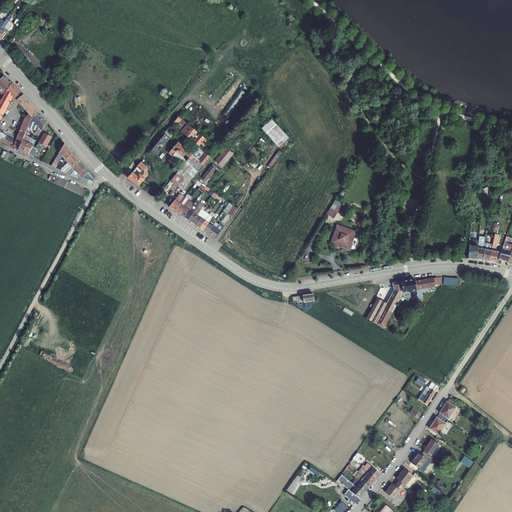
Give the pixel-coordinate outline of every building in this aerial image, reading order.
[(9,22),(5,19),(2,23),(4,24),(0,30),(0,38),(3,40),(9,31),(5,28),(9,22)] [(8,80),(4,76),(0,79),(0,84),(2,86),(8,80)] [(12,83),(8,80),(2,86),(7,91),(12,83)] [(24,95),(12,83),(7,91),(2,100),(0,103),(0,118),(12,95),(18,101),(24,95)] [(224,122),(246,94),(240,90),(218,118),(224,122)] [(20,104),(27,99),(24,95),(18,101),(20,104)] [(27,99),(20,104),(30,115),(25,118),(17,139),(22,142),(25,135),(28,127),(32,118),(38,113),(27,99)] [(35,133),(39,135),(47,122),(38,113),(32,118),(28,127),(37,131),(35,133)] [(262,129),(281,150),(286,145),(289,143),(287,140),(289,138),(272,119),(262,129)] [(182,120),(177,125),(176,127),(182,132),(188,125),(182,120)] [(208,142),(188,125),(182,132),(199,147),(201,144),(204,147),(208,142)] [(45,133),(36,148),(40,150),(43,147),(45,148),(52,137),(45,133)] [(10,146),(13,139),(4,134),(0,141),(10,146)] [(170,138),(165,134),(151,151),(156,155),(170,138)] [(23,153),(31,138),(25,135),(22,142),(18,150),(23,153)] [(33,139),(31,138),(23,153),(28,155),(28,154),(33,147),(36,141),(33,139)] [(18,150),(22,142),(17,139),(13,148),(18,150)] [(170,153),(173,156),(169,161),(176,167),(180,162),(184,165),(192,154),(178,143),(170,153)] [(63,147),(61,151),(52,166),(57,168),(63,156),(70,150),(65,144),(63,147)] [(33,147),(28,154),(33,157),(37,149),(33,147)] [(224,147),(219,153),(221,154),(215,161),(222,167),(233,154),(224,147)] [(184,178),(205,153),(199,148),(193,155),(192,154),(184,165),(171,181),(183,191),(190,183),(184,178)] [(63,156),(57,168),(62,171),(64,164),(73,154),(70,150),(63,156)] [(272,167),(282,152),(279,150),(269,164),(272,167)] [(197,174),(211,158),(205,153),(184,178),(190,183),(192,181),(194,178),(197,174)] [(64,164),(62,171),(68,173),(78,160),(76,157),(73,154),(64,164)] [(249,164),(255,169),(258,164),(253,159),(249,164)] [(78,160),(68,173),(71,175),(82,164),(78,160)] [(128,177),(139,185),(148,174),(148,166),(142,161),(128,177)] [(82,164),(71,175),(77,177),(86,168),(82,164)] [(206,182),(217,168),(213,165),(202,178),(206,182)] [(216,173),(219,170),(217,168),(206,182),(208,184),(216,173)] [(94,178),(90,173),(85,177),(90,183),(94,178)] [(202,178),(197,174),(194,178),(198,180),(202,183),(206,186),(208,184),(206,182),(202,178)] [(176,200),(170,207),(175,211),(181,203),(182,202),(184,200),(185,197),(181,194),(176,200)] [(182,202),(181,203),(175,211),(180,214),(185,206),(188,203),(190,200),(191,198),(187,195),(185,197),(184,200),(182,202)] [(334,218),(344,204),(337,199),(327,214),(334,218)] [(185,206),(180,214),(184,217),(189,209),(190,208),(192,206),(194,203),(190,200),(188,203),(185,206)] [(188,220),(194,212),(199,204),(200,203),(196,200),(195,202),(194,203),(192,206),(190,208),(189,209),(184,217),(188,220)] [(194,212),(188,220),(192,222),(197,215),(198,213),(200,211),(202,209),(203,207),(204,206),(200,203),(199,204),(194,212)] [(230,203),(223,211),(227,214),(233,205),(230,203)] [(233,205),(227,214),(231,216),(237,208),(233,205)] [(197,215),(192,222),(196,225),(202,216),(206,211),(202,209),(200,211),(198,213),(197,215)] [(196,225),(200,228),(207,218),(209,214),(206,211),(202,216),(196,225)] [(207,218),(200,228),(203,231),(209,223),(211,221),(213,217),(209,214),(207,218)] [(209,223),(203,231),(207,233),(213,226),(214,224),(215,222),(217,220),(213,217),(211,221),(209,223)] [(207,233),(211,236),(217,228),(218,227),(219,225),(215,222),(214,224),(213,226),(207,233)] [(217,228),(211,236),(215,239),(224,226),(220,223),(220,224),(219,225),(218,227),(217,228)] [(337,225),(330,244),(349,251),(356,232),(337,225)] [(499,235),(495,234),(493,244),(489,261),(495,263),(499,252),(495,252),(499,235)] [(485,243),(486,238),(479,237),(479,241),(477,259),(483,260),(485,243)] [(477,259),(479,241),(470,240),(468,259),(477,259)] [(508,262),(511,249),(511,244),(507,243),(507,242),(505,241),(499,259),(508,262)] [(485,243),(483,260),(489,261),(493,244),(485,243)] [(417,280),(420,299),(424,298),(423,291),(431,290),(431,287),(437,286),(435,278),(417,280)] [(461,279),(447,278),(446,285),(460,287),(461,279)] [(417,279),(401,282),(403,294),(415,292),(416,298),(417,301),(420,300),(420,299),(417,280),(417,279)] [(367,319),(376,323),(384,328),(395,308),(398,302),(401,297),(403,294),(401,282),(392,283),(393,291),(387,304),(378,299),(367,319)] [(306,312),(316,301),(315,294),(293,298),(294,302),(297,302),(297,305),(299,305),(299,307),(306,312)] [(421,386),(425,380),(419,377),(416,382),(421,386)] [(427,405),(438,387),(432,382),(428,387),(427,386),(418,399),(427,405)] [(456,407),(458,405),(449,399),(447,402),(456,407)] [(447,402),(438,415),(447,421),(456,407),(447,402)] [(419,411),(413,407),(409,413),(414,417),(419,411)] [(438,434),(447,421),(438,415),(430,429),(438,434)] [(424,451),(431,456),(436,449),(439,444),(432,439),(424,451)] [(395,451),(398,448),(392,443),(389,446),(395,451)] [(388,449),(385,453),(390,457),(393,453),(388,449)] [(416,455),(411,463),(423,471),(431,461),(418,452),(416,455)] [(471,468),(475,461),(465,455),(461,462),(471,468)] [(376,479),(380,474),(368,463),(365,466),(363,465),(362,467),(364,468),(376,479)] [(320,475),(321,472),(312,467),(310,470),(320,475)] [(364,468),(362,467),(358,471),(360,473),(364,477),(372,484),(376,479),(364,468)] [(404,487),(413,475),(404,468),(396,479),(399,480),(400,482),(399,483),(404,487)] [(360,473),(356,477),(358,480),(360,482),(368,488),(372,484),(364,477),(360,473)] [(413,475),(404,487),(407,489),(417,478),(413,475)] [(358,480),(356,477),(354,479),(355,480),(352,483),(353,484),(356,486),(364,493),(368,488),(360,482),(358,480)] [(299,484),(294,480),(290,485),(296,489),(299,484)] [(394,499),(404,487),(399,483),(398,482),(395,486),(392,484),(385,492),(394,499)] [(356,486),(353,484),(351,487),(350,488),(347,487),(346,488),(360,498),(364,493),(356,486)] [(439,491),(434,487),(431,490),(436,495),(439,491)] [(393,511),(383,503),(375,511),(393,511)]
